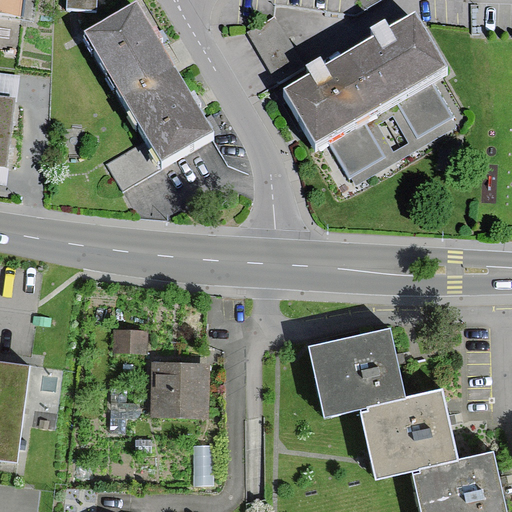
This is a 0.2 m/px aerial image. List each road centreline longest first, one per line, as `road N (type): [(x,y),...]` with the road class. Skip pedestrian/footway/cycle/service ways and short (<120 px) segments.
road 1 (residential): [(275,264),(263,149),(175,0)]
road 2 (secondary): [(275,264),(0,231)]
road 3 (secondary): [(511,272),(275,264)]
